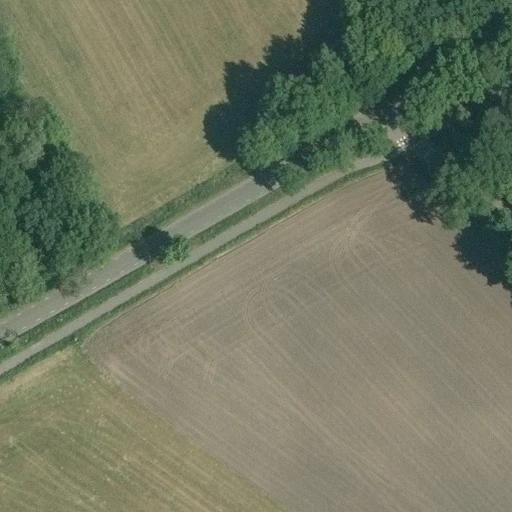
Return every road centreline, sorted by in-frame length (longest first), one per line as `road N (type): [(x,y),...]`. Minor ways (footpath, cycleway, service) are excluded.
road 1 (tertiary): [(0,336),(386,114)]
road 2 (unclassified): [(511,214),(412,145),(386,114)]
road 3 (tertiary): [(386,114),(511,45)]
